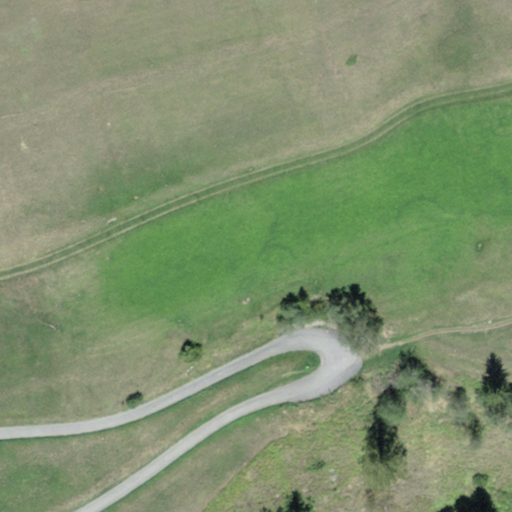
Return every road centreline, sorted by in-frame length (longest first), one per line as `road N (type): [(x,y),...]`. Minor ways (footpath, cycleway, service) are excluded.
road 1 (track): [(0,274),(180,201),(351,146),(432,101),(511,84)]
road 2 (track): [(336,355),(321,340),(293,341),(117,419),(0,433)]
road 3 (track): [(336,355),(324,378),(224,417),(85,511)]
